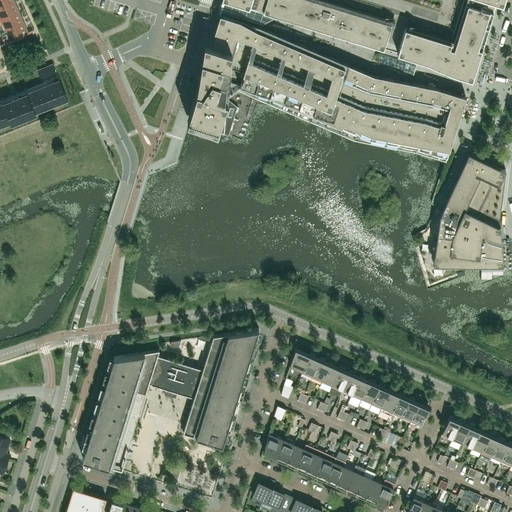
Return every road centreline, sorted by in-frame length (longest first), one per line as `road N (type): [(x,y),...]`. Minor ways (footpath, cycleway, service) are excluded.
road 1 (tertiary): [(114,225),(77,314),(66,397)]
road 2 (tertiary): [(66,397),(114,225)]
road 3 (residential): [(258,389),(416,460)]
road 4 (residential): [(168,109),(185,59),(139,45),(88,70)]
road 5 (residential): [(61,466),(204,511)]
road 6 (residential): [(357,511),(236,458)]
road 7 (residential): [(49,392),(11,511)]
